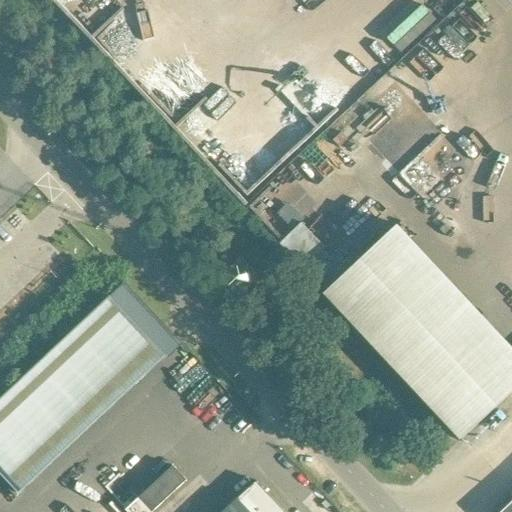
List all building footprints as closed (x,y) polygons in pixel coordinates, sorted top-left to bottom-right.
[(401,53),(437,20),(421,3),(403,20),(396,12),(378,29),(401,53)] [(300,221),(280,241),(305,266),(325,245),(300,221)] [(511,359),(384,223),(311,291),(448,437),(511,377),(511,359)] [(235,279),(249,266),(249,265),(241,257),(226,270),(235,279)] [(102,294),(0,388),(0,478),(10,489),(156,353),(102,294)] [(135,494),(123,506),(128,511),(152,511),(187,480),(174,465),(139,498),(135,494)] [(222,511),(285,511),(256,481),(222,511)] [(511,511),(511,502),(501,511),(511,511)]
